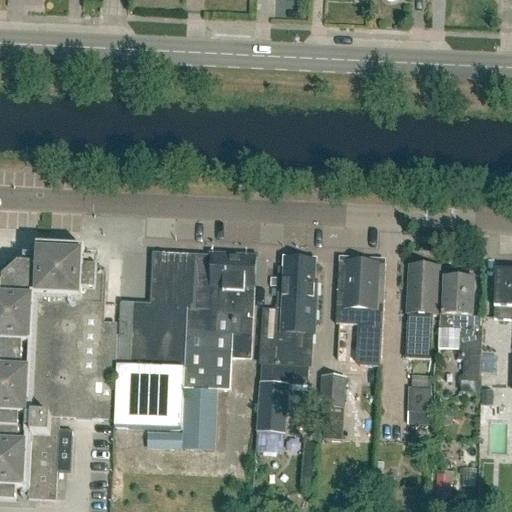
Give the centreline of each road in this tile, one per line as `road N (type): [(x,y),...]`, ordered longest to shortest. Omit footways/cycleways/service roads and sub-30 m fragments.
road 1 (residential): [(0,199),(511,226)]
road 2 (tertiary): [(511,68),(0,43)]
